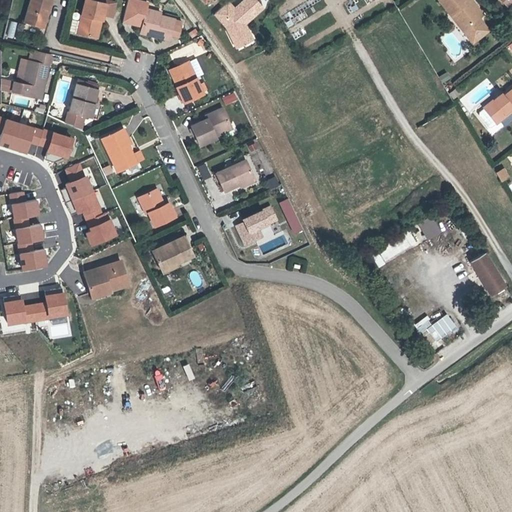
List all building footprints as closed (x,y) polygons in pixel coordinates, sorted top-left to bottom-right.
[(30,0),(22,31),(41,36),(48,13),(51,0),(30,0)] [(106,4),(91,0),(85,0),(77,33),(95,37),(100,20),(102,20),(103,16),(113,18),(116,3),(107,0),(106,4)] [(175,18),(160,15),(161,12),(146,8),(148,3),(136,0),(127,0),(122,21),(142,26),(141,29),(155,33),(155,36),(170,39),(171,34),(178,35),(181,26),(173,24),(175,18)] [(247,21),(262,8),(254,0),(248,0),(244,0),(234,9),(227,2),(214,13),(226,26),(236,47),(246,42),(243,37),(249,34),(244,24),(243,21),(245,19),(247,21)] [(479,17),(472,9),(476,6),(471,0),(467,0),(467,1),(466,0),(439,0),(451,14),(453,12),(465,27),(462,29),(472,42),(488,30),(478,18),(479,17)] [(472,9),(479,17),(482,14),(476,6),(472,9)] [(453,12),(451,14),(462,29),(465,27),(453,12)] [(48,13),(41,36),(44,38),(51,14),(48,13)] [(13,37),(17,22),(11,21),(7,35),(13,37)] [(246,42),(252,39),(249,34),(243,37),(246,42)] [(45,83),(51,55),(34,51),(33,55),(32,61),(28,60),(25,75),(18,73),(16,82),(14,81),(12,91),(21,93),(38,97),(42,82),(45,83)] [(121,64),(122,58),(111,56),(110,62),(121,64)] [(203,74),(196,58),(189,62),(196,78),(203,74)] [(21,59),(18,73),(25,75),(28,60),(21,59)] [(177,87),(184,102),(203,94),(202,92),(199,84),(196,78),(189,62),(188,61),(172,69),(179,86),(177,87)] [(442,83),(449,79),(446,72),(438,76),(442,83)] [(12,91),(14,81),(3,79),(1,89),(12,91)] [(99,86),(77,80),(76,82),(99,89),(99,86)] [(91,118),(99,89),(76,82),(64,122),(82,127),(85,116),(91,118)] [(511,88),(503,96),(501,94),(484,107),(484,108),(491,117),(493,115),(498,121),(506,115),(504,112),(511,107),(511,108),(511,88)] [(230,125),(222,108),(205,116),(207,119),(191,126),(200,145),(216,138),(215,136),(214,133),(230,125)] [(491,127),(498,121),(493,115),(491,117),(484,108),(479,112),(479,115),(488,126),(491,127)] [(4,116),(0,130),(0,145),(25,153),(29,142),(42,146),(47,130),(4,116)] [(231,129),(230,125),(214,133),(215,136),(231,129)] [(119,130),(126,145),(128,144),(131,143),(124,128),(119,130)] [(71,137),(51,130),(44,160),(53,162),(66,156),(71,137)] [(119,130),(102,137),(116,171),(136,162),(128,144),(126,145),(119,130)] [(239,184),(253,177),(245,159),(216,173),(224,191),(239,184)] [(69,181),(64,183),(77,214),(81,212),(85,220),(103,213),(86,174),(85,174),(80,162),(64,169),(69,181)] [(112,172),(109,165),(103,168),(106,175),(112,172)] [(504,167),(495,172),(500,182),(509,177),(504,167)] [(240,187),(255,180),(253,177),(239,184),(240,187)] [(277,177),(267,178),(269,188),(278,187),(277,177)] [(174,217),(168,203),(163,205),(156,189),(138,197),(145,213),(148,212),(154,226),(174,217)] [(7,193),(9,203),(26,200),(25,191),(7,193)] [(26,200),(9,203),(12,219),(28,216),(39,215),(36,198),(26,200)] [(290,198),(280,201),(291,235),(301,231),(290,198)] [(275,217),(270,206),(243,219),(243,222),(236,225),(244,242),(251,238),(253,241),(262,236),(258,228),(268,223),(267,221),(275,217)] [(427,240),(441,231),(431,215),(417,224),(427,240)] [(28,216),(12,219),(14,229),(29,226),(28,216)] [(109,219),(85,229),(91,244),(115,235),(109,219)] [(29,226),(14,229),(17,244),(30,242),(43,240),(40,224),(29,226)] [(361,253),(367,264),(375,259),(378,264),(416,244),(409,231),(374,249),(372,247),(361,253)] [(192,255),(183,236),(152,251),(160,267),(175,260),(176,263),(192,255)] [(30,242),(17,244),(18,254),(32,252),(30,242)] [(32,252),(18,254),(20,269),(47,266),(45,250),(32,252)] [(505,286),(484,252),(470,261),(490,295),(505,286)] [(175,260),(160,267),(162,272),(177,265),(176,263),(175,260)] [(128,284),(120,261),(84,272),(91,293),(109,287),(110,290),(128,284)] [(174,272),(166,276),(169,282),(177,278),(174,272)] [(109,287),(91,293),(92,297),(110,291),(110,290),(109,287)] [(41,294),(43,301),(46,318),(66,314),(62,290),(41,294)] [(23,297),(3,300),(6,324),(26,321),(24,305),(23,297)] [(43,301),(24,305),(26,321),(46,318),(43,301)] [(434,342),(456,326),(447,313),(425,328),(434,342)] [(423,333),(431,320),(422,315),(415,329),(423,333)]
